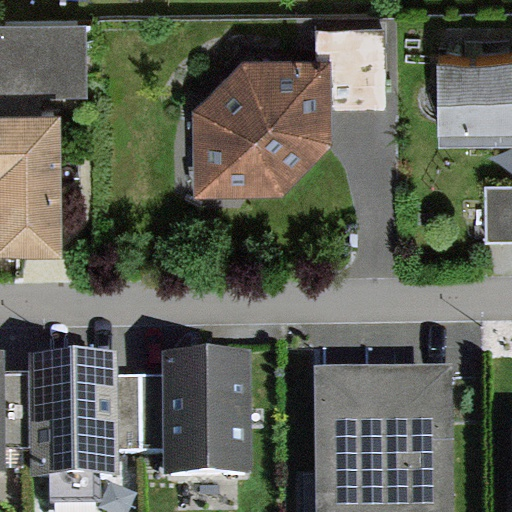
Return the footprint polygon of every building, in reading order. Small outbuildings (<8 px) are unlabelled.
[(88,22),(0,24),(0,99),(90,98),(88,22)] [(318,32),(318,64),(329,64),(329,111),(387,111),(387,32),(318,32)] [(329,111),(329,64),(318,64),(245,63),(195,108),(198,194),(285,192),(330,143),(329,111)] [(511,63),(441,65),(441,148),(511,147),(511,63)] [(58,118),(0,118),(0,257),(61,257),(58,118)] [(511,186),(487,187),(487,243),(511,242),(511,186)] [(253,348),(164,350),(165,375),(167,449),(167,473),(256,471),(253,348)] [(115,352),(33,353),(33,372),(34,446),(34,472),(52,472),(52,499),(101,498),(100,473),(117,473),(116,450),(115,376),(115,352)] [(449,511),(446,364),(317,366),(319,511),(449,511)] [(34,446),(33,372),(4,373),(4,446),(34,446)] [(167,449),(165,375),(115,376),(116,450),(167,449)]
